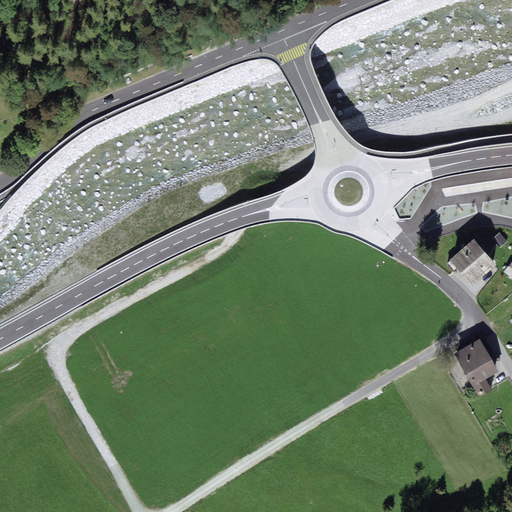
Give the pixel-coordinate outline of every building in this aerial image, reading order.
[(474,240),(449,260),(471,287),(498,264),(481,245),(479,246),(474,240)] [(428,302),(441,293),(433,282),(420,292),(428,302)] [(256,309),(273,300),(267,288),(250,297),(256,309)] [(211,334),(225,326),(213,307),(200,315),(211,334)] [(499,373),(479,340),(453,356),(473,388),(488,380),(499,373)] [(488,380),(473,388),(479,399),(493,390),(488,380)]
